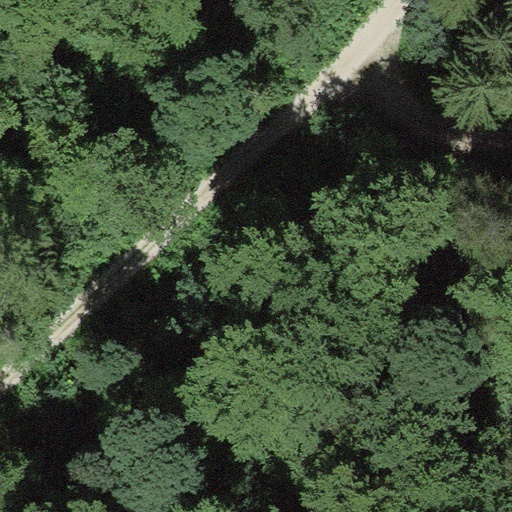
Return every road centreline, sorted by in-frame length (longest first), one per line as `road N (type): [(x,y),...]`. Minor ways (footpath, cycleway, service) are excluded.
road 1 (track): [(411,0),(0,386)]
road 2 (track): [(511,141),(448,139),(346,63)]
